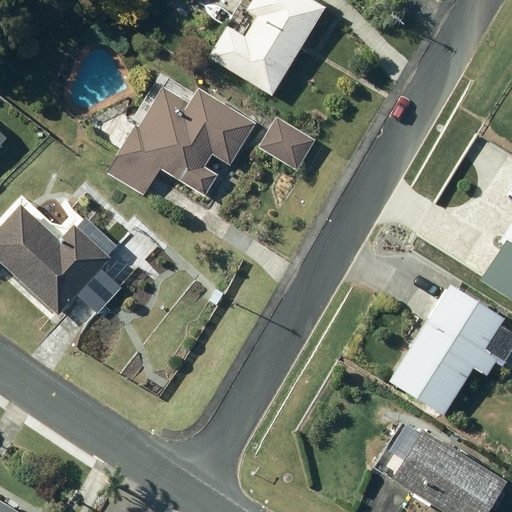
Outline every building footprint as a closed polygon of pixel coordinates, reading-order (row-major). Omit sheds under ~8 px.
[(222,25),(203,57),(269,96),(321,6),(310,0),(249,0),(244,9),(253,15),(241,36),(222,25)] [(105,173),(141,196),(158,168),(202,196),(214,176),(201,168),(209,155),(225,165),(252,123),(194,87),(184,103),(160,88),(135,128),(134,127),(105,173)] [(273,117),(255,146),(294,170),(312,142),(273,117)] [(108,258),(104,255),(113,245),(82,217),(72,228),(69,225),(56,240),(14,203),(0,219),(0,266),(54,315),(72,295),(95,315),(119,287),(99,269),(108,258)] [(511,218),(473,279),(511,303),(511,218)] [(445,283),(385,381),(439,415),(469,366),(484,375),(495,357),(480,349),(500,317),(445,283)] [(386,478),(411,493),(410,496),(425,505),(426,503),(440,511),(484,511),(502,483),(415,430),(386,478)] [(0,511),(14,511),(0,503),(0,511)]
